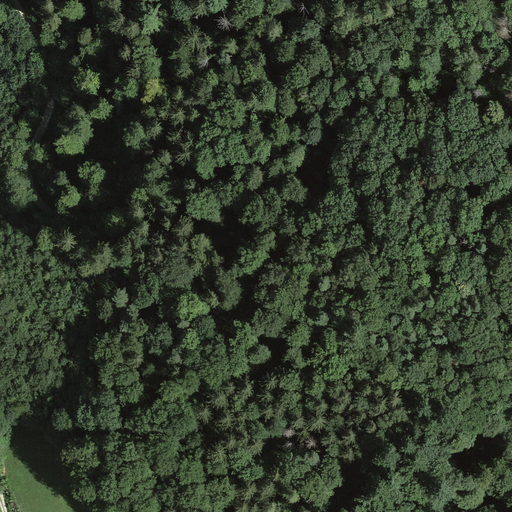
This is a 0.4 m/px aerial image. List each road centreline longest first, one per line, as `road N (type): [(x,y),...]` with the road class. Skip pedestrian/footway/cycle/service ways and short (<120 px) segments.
road 1 (track): [(308,0),(346,79),(353,132),(314,260),(320,324),(340,350),(434,404),(511,420)]
road 2 (track): [(14,0),(45,49),(53,79),(27,157),(27,185),(40,207),(63,221),(104,211),(123,184),(109,50),(93,0)]
